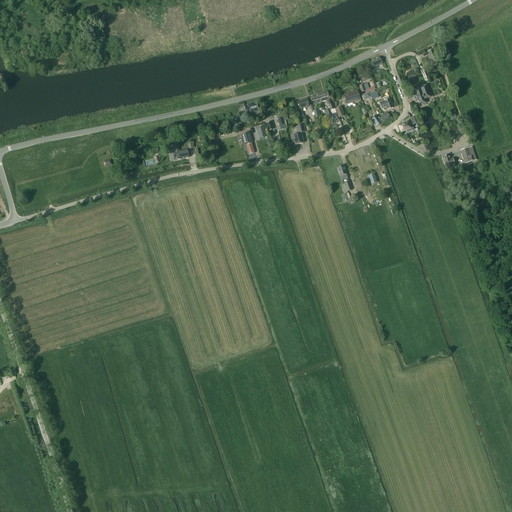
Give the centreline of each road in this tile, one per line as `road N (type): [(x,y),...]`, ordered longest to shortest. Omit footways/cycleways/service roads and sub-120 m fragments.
road 1 (unclassified): [(14,221),(159,179),(335,155),(372,139),(406,107),(383,49)]
road 2 (tertiary): [(0,152),(273,92),(383,49)]
road 3 (unclassified): [(68,511),(0,302)]
